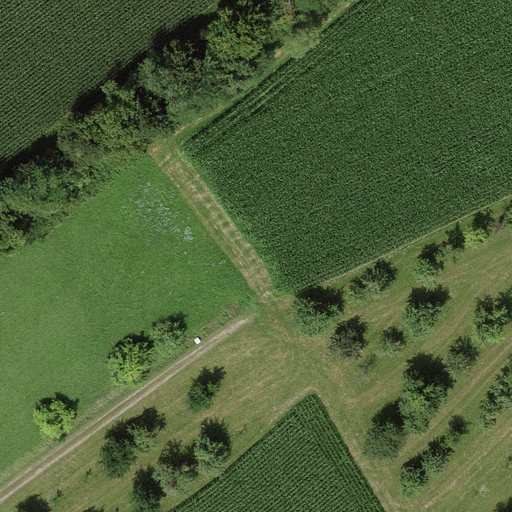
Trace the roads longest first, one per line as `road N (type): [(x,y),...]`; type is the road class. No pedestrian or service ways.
road 1 (track): [(0,499),(264,310)]
road 2 (track): [(409,511),(311,361),(264,310)]
